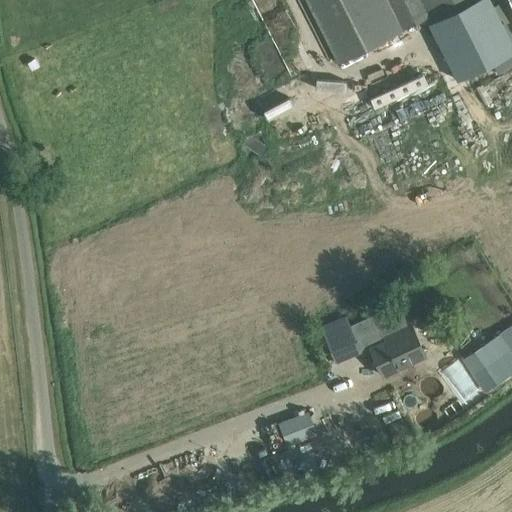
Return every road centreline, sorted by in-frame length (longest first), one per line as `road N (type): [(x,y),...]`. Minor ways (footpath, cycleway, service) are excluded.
road 1 (residential): [(51,511),(20,221),(0,127)]
road 2 (unknown): [(50,479),(350,377),(351,356)]
